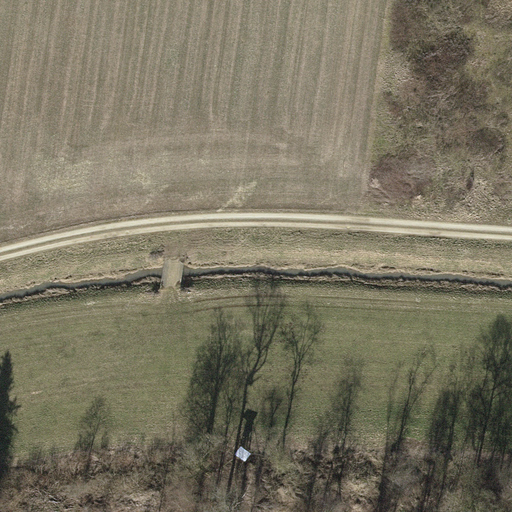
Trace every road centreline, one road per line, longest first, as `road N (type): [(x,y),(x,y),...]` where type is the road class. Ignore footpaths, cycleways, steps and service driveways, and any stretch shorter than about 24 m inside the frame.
road 1 (track): [(0,254),(174,222),(511,233)]
road 2 (track): [(174,222),(172,288),(193,363)]
